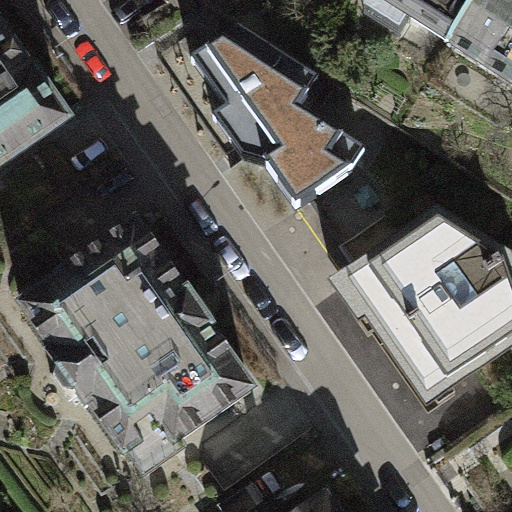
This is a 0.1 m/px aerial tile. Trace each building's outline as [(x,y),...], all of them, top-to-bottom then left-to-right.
[(377,0),(450,46),(478,0),(377,0)] [(511,84),(511,0),(478,0),(450,46),(511,84)] [(0,166),(61,123),(0,36),(0,166)] [(359,154),(206,51),(192,61),(227,112),(215,120),(236,146),(259,153),(295,209),(348,171),(359,154)] [(511,338),(511,286),(502,261),(438,220),(346,284),(427,400),(511,338)] [(249,391),(137,230),(21,310),(61,367),(50,375),(69,403),(81,395),(140,478),(183,448),(177,440),(249,391)] [(331,511),(322,498),(302,511),(331,511)]
